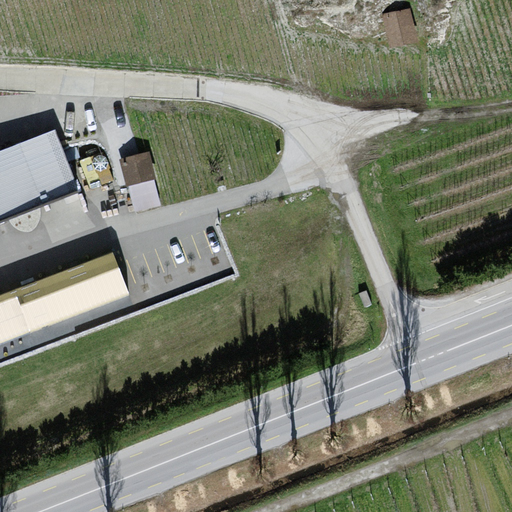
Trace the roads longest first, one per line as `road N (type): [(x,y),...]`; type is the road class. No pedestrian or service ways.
road 1 (unclassified): [(0,85),(157,88),(302,120),(336,170),(418,361)]
road 2 (primary): [(39,511),(418,361)]
road 3 (track): [(511,418),(272,511)]
